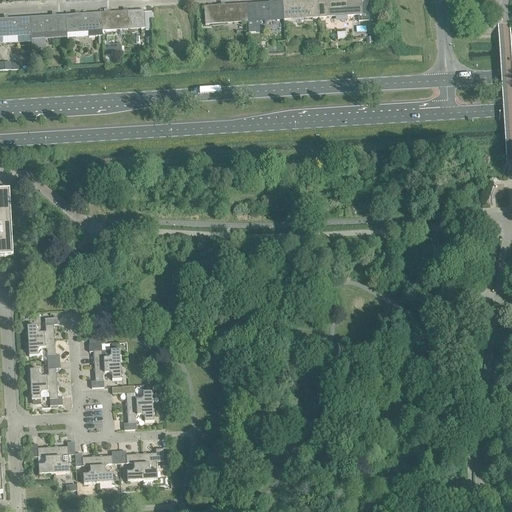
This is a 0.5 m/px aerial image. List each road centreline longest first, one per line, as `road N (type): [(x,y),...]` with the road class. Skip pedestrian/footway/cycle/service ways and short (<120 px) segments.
road 1 (secondary): [(0,140),(447,112)]
road 2 (secondary): [(445,80),(0,106)]
road 3 (residential): [(0,9),(170,0)]
